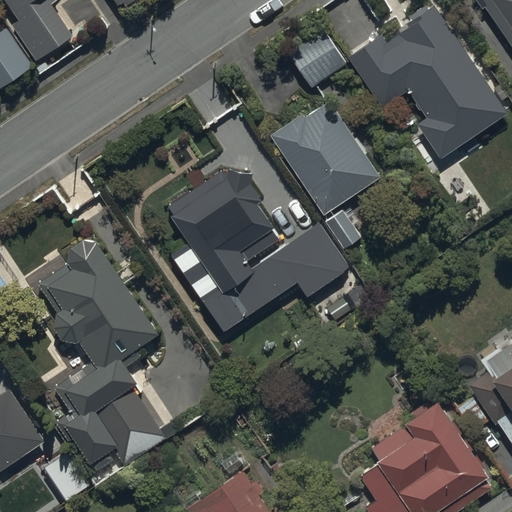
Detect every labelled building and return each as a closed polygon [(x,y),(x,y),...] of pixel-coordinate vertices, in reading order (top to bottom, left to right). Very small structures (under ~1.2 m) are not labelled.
[(6,0),(15,12),(10,15),(40,60),(76,36),(51,0),(6,0)] [(117,0),(123,8),(135,0),(117,0)] [(511,0),(485,0),(511,39),(511,0)] [(441,161),(454,152),(510,114),(437,7),(388,40),(384,34),(351,55),(386,106),(412,88),(430,116),(417,125),(441,161)] [(0,88),(33,66),(6,26),(0,30),(0,88)] [(289,49),(315,87),(348,65),(322,27),(289,49)] [(273,135),(325,213),(381,176),(329,98),(273,135)] [(340,253),(319,223),(288,244),(234,164),(169,208),(223,288),(203,301),(223,332),(299,281),(310,297),(351,270),(340,253)] [(328,220),(347,248),(370,232),(351,205),(328,220)] [(64,427),(91,467),(115,451),(125,465),(167,437),(132,386),(138,382),(123,361),(162,335),(101,244),(40,284),(94,364),(58,389),(77,418),(64,427)] [(479,395),(511,444),(511,341),(464,374),(479,395)] [(12,390),(0,398),(0,487),(4,485),(0,479),(0,472),(47,442),(12,390)] [(460,511),(494,490),(436,404),(371,447),(383,465),(363,478),(378,501),(368,508),(370,511),(460,511)] [(272,511),(244,471),(193,505),(198,511),(272,511)]
